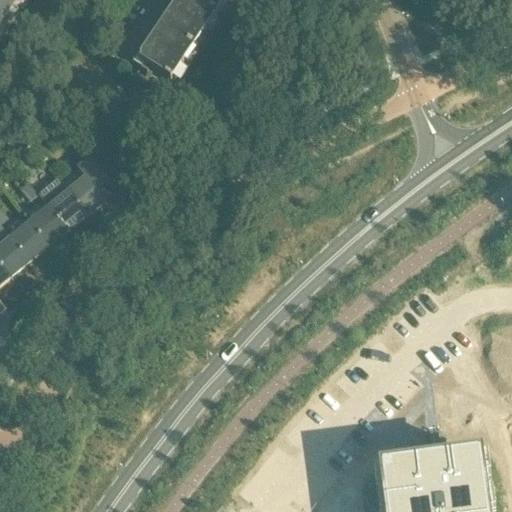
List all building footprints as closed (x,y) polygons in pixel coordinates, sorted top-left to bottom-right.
[(0,0),(0,34),(23,0),(0,0)] [(183,0),(140,65),(172,86),(229,0),(183,0)] [(106,149),(80,146),(92,161),(106,149)] [(80,174),(62,189),(68,196),(87,219),(106,203),(98,194),(108,186),(89,164),(79,172),(80,174)] [(58,184),(39,200),(49,212),(68,235),(87,219),(68,196),(62,189),(58,184)] [(28,187),(20,193),(30,205),(38,198),(28,187)] [(0,212),(0,228),(8,222),(0,212)] [(49,212),(30,227),(49,250),(68,235),(49,212)] [(30,227),(11,242),(30,265),(49,250),(30,227)] [(0,248),(1,250),(0,251),(0,267),(11,281),(30,265),(11,242),(0,229),(0,248)] [(0,289),(11,281),(0,267),(0,289)] [(420,470),(382,475),(386,511),(487,511),(481,462),(443,467),(444,473),(421,476),(420,470)]
